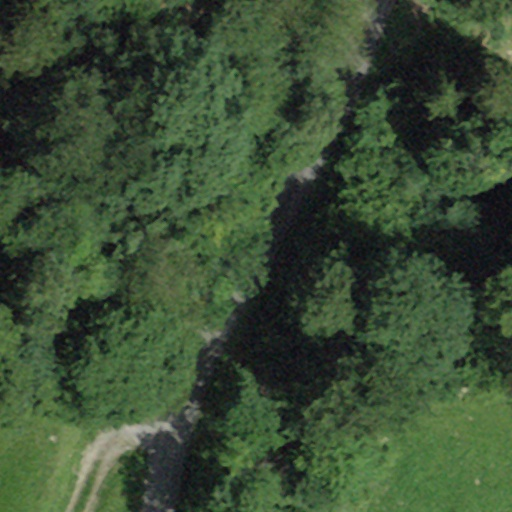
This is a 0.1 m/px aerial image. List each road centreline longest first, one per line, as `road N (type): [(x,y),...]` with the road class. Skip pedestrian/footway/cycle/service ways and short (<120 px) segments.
road 1 (unclassified): [(160,511),(181,433),(387,0)]
road 2 (track): [(76,511),(102,455),(119,440),(181,433)]
